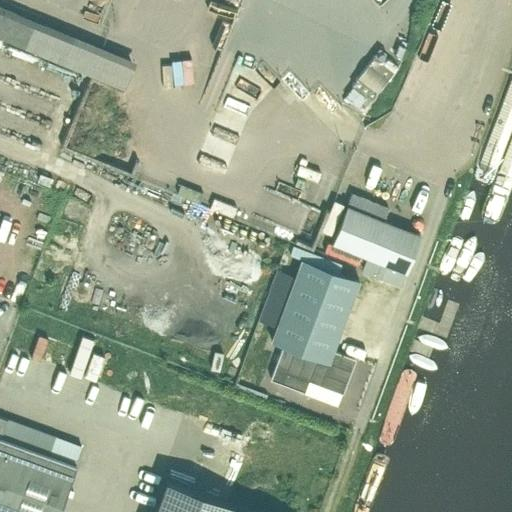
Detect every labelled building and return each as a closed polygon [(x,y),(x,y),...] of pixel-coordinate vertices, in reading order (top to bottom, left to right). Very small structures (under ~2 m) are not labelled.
[(134,60),(0,5),(0,35),(124,86),(134,60)] [(394,70),(375,55),(352,83),(371,98),(394,70)] [(419,234),(345,204),(330,241),(404,271),(419,234)] [(354,357),(332,349),(358,279),(301,257),(271,339),(282,344),(270,377),(304,390),(308,378),(342,391),(354,357)] [(0,433),(6,418),(0,415),(0,511),(57,511),(75,464),(0,436),(0,433)] [(155,439),(165,442),(172,420),(163,416),(155,439)] [(261,511),(166,477),(153,511),(261,511)]
